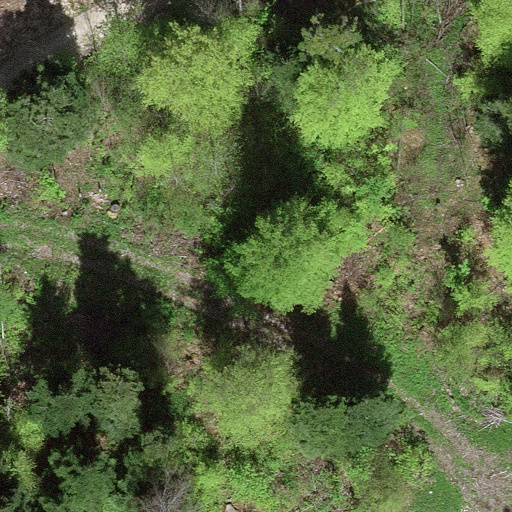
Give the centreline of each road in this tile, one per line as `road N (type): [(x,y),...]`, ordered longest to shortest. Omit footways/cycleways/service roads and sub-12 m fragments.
road 1 (track): [(0,215),(163,252),(323,322)]
road 2 (track): [(0,95),(139,0)]
